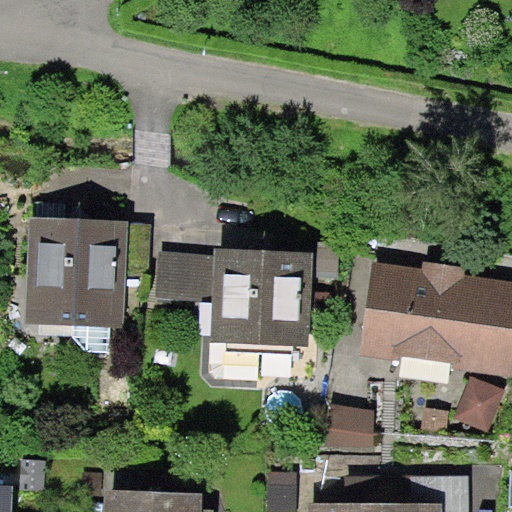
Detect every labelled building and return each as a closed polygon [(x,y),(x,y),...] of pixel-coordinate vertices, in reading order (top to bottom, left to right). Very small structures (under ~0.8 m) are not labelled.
[(128,221),(30,217),(26,323),(75,325),(110,326),(125,326),(128,221)] [(318,247),(318,277),(339,278),(339,247),(318,247)] [(215,248),(215,255),(213,302),(211,342),(308,347),(313,252),(215,248)] [(156,297),(213,302),(215,255),(160,250),(156,297)] [(373,261),(359,356),(400,360),(400,355),(454,361),(454,368),(511,376),(511,281),(465,274),(466,266),(423,261),(422,267),(373,261)] [(111,351),(110,326),(75,325),(73,338),(89,350),(111,351)] [(472,375),(454,418),(487,432),(506,389),(472,375)] [(333,403),(330,447),(373,447),(375,410),(333,403)] [(424,406),(422,427),(447,430),(449,409),(424,406)] [(268,471),(267,511),(296,511),(297,472),(268,471)] [(411,476),(411,503),(442,503),(442,511),(469,511),(469,475),(411,476)] [(11,511),(13,487),(0,486),(0,511),(11,511)] [(201,494),(106,490),(105,511),(200,511),(201,509),(201,494)] [(442,511),(442,503),(411,503),(308,502),(308,511),(442,511)]
